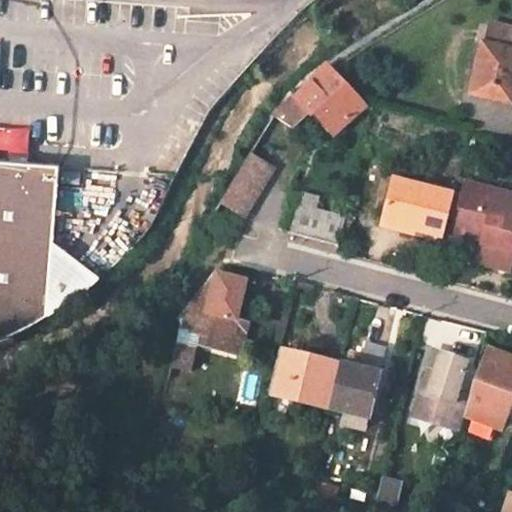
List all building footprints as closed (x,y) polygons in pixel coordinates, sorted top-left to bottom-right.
[(504,99),(511,68),(511,67),(511,15),(491,11),(469,89),(504,99)] [(313,84),(282,114),(297,129),(315,112),(338,136),(368,107),(330,68),(313,84)] [(0,155),(29,156),(30,128),(0,126),(0,155)] [(247,219),(269,184),(278,169),(255,154),(223,204),(247,219)] [(0,341),(44,320),(50,246),(56,168),(0,164),(0,341)] [(76,174),(58,173),(57,183),(75,185),(76,174)] [(454,193),(394,178),(386,215),(415,223),(414,229),(444,237),(448,217),(454,193)] [(495,188),(465,181),(464,188),(494,195),(496,188),(495,188)] [(511,272),(511,270),(511,192),(496,188),(494,195),(464,188),(462,195),(456,219),(453,234),(481,241),(477,262),(511,272)] [(454,193),(448,217),(456,219),(462,195),(454,193)] [(346,216),(301,205),(294,231),(340,242),(346,216)] [(415,223),(386,215),(384,226),(413,233),(414,229),(415,223)] [(50,246),(44,320),(100,281),(50,246)] [(214,272),(180,316),(180,319),(174,364),(190,372),(193,362),(194,351),(194,336),(198,337),(210,350),(232,355),(234,343),(245,345),(248,331),(236,327),(237,320),(248,279),(214,272)] [(249,324),(237,320),(236,327),(248,331),(249,324)] [(358,362),(342,358),(339,357),(327,402),(329,403),(343,406),(342,411),(350,414),(349,420),(364,425),(387,345),(365,338),(358,362)] [(339,357),(280,341),(268,385),(327,402),(339,357)] [(232,355),(242,357),(245,345),(234,343),(232,355)] [(479,368),(491,373),(482,394),(472,390),(467,411),(504,424),(511,403),(511,353),(488,344),(479,368)] [(437,370),(442,353),(434,351),(429,368),(437,370)] [(468,361),(442,353),(437,370),(429,368),(413,416),(459,430),(469,397),(457,394),(462,378),(468,361)] [(491,373),(479,368),(475,377),(472,390),(482,394),(491,373)] [(405,478),(383,472),(375,502),(395,507),(405,478)] [(332,498),(336,482),(314,476),(310,493),(332,498)]
